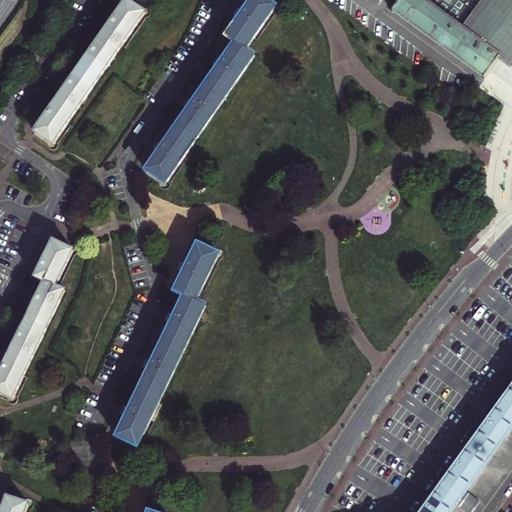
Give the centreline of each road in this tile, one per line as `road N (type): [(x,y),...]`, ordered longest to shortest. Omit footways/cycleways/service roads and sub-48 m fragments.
road 1 (residential): [(106,511),(92,437),(154,304),(124,165),(204,48),(226,0)]
road 2 (residential): [(99,0),(8,135),(54,175),(58,189),(0,309)]
road 3 (residential): [(511,234),(401,360),(305,511)]
road 4 (unclassified): [(399,511),(410,508),(511,367)]
